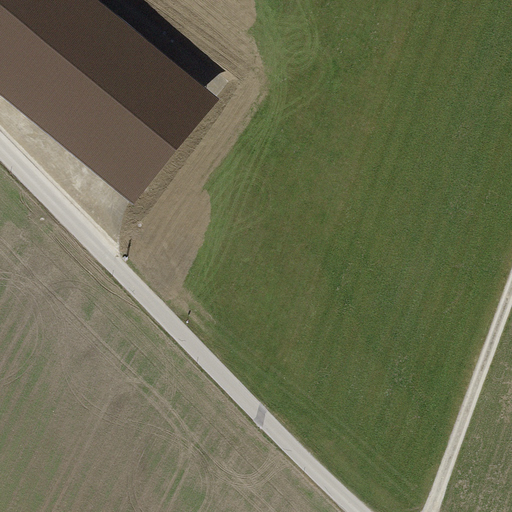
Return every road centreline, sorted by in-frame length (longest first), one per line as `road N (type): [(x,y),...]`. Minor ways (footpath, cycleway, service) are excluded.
road 1 (unclassified): [(0,144),(377,511)]
road 2 (track): [(511,257),(416,511)]
